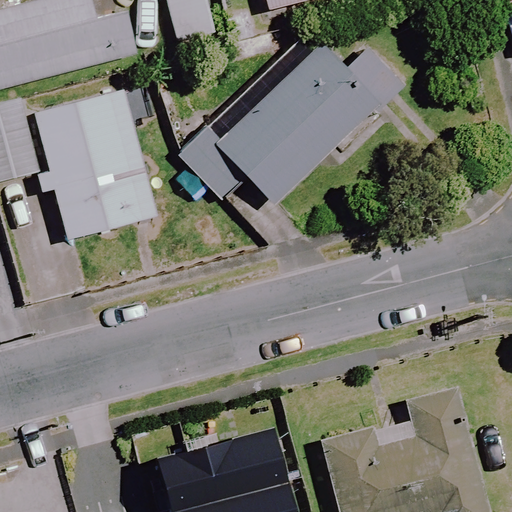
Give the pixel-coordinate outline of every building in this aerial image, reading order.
[(109,27),(101,0),(55,0),(0,13),(0,90),(132,58),(124,23),(109,27)] [(213,36),(203,0),(164,0),(176,46),(213,36)] [(316,0),(263,0),(266,12),(316,0)] [(341,72),(308,36),(175,156),(219,204),(244,180),(270,209),(402,89),(366,49),(341,72)] [(166,112),(153,69),(124,78),(136,121),(166,112)] [(154,220),(118,92),(30,117),(65,244),(154,220)] [(0,185),(35,177),(16,101),(0,104),(0,185)] [(487,511),(457,391),(405,404),(414,441),(368,452),(364,434),(318,446),(334,511),(487,511)] [(280,511),(269,465),(223,476),(154,492),(158,511),(280,511)]
